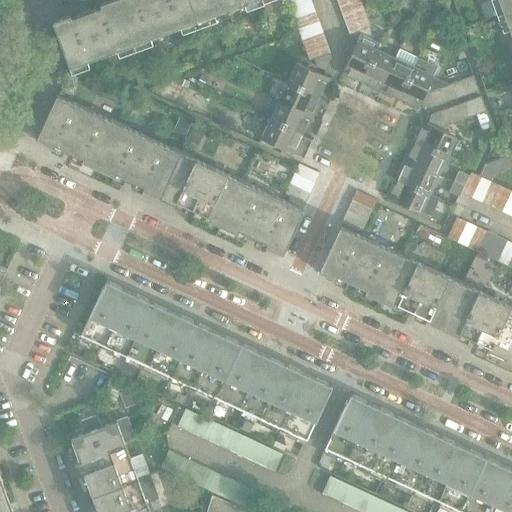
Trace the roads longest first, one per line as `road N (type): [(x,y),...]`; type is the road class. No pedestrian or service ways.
road 1 (residential): [(70,237),(511,441)]
road 2 (residential): [(58,511),(12,369),(70,237)]
road 3 (residential): [(511,400),(284,295)]
road 4 (residential): [(284,295),(85,202)]
road 5 (residential): [(284,295),(363,131)]
